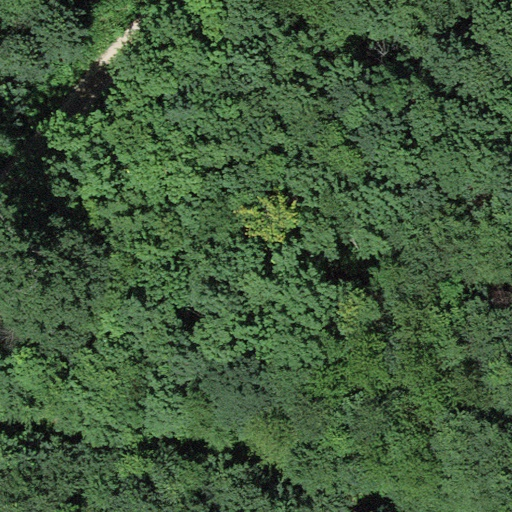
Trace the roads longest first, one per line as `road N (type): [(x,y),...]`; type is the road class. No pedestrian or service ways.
road 1 (track): [(0,404),(415,511)]
road 2 (track): [(0,190),(168,0)]
